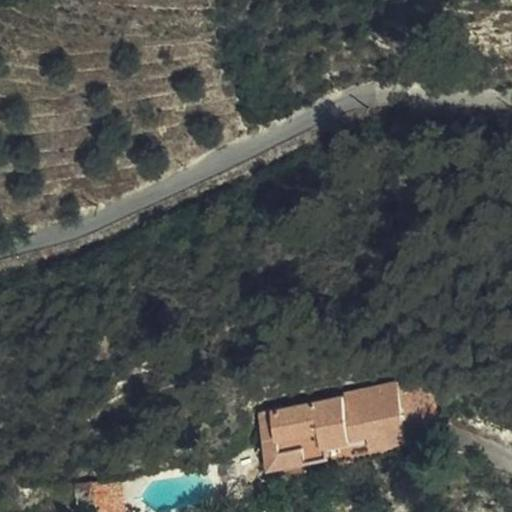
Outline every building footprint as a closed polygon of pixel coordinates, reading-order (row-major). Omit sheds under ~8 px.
[(404,426),(438,418),(430,382),(396,389),(404,426)] [(396,387),(259,416),(270,466),(307,458),(305,447),(325,443),(369,433),(372,448),(407,440),(404,426),(396,389),(396,387)] [(305,447),(307,458),(327,454),(325,443),(305,447)] [(91,484),(98,511),(102,511),(129,507),(123,478),(91,484)] [(98,511),(91,484),(74,487),(78,511),(98,511)]
